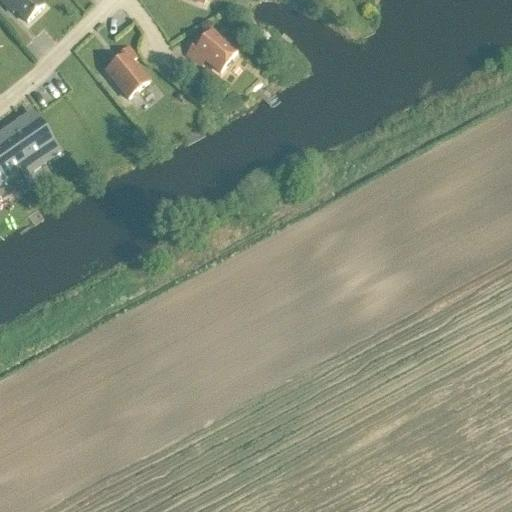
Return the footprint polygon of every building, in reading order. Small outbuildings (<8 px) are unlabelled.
[(0,0),(0,3),(6,11),(9,8),(27,27),(44,11),(33,0),(0,0)] [(183,0),(204,8),(207,0),(183,0)] [(194,51),(187,59),(201,69),(205,64),(221,77),(237,57),(211,36),(197,54),(194,51)] [(0,63),(11,54),(0,41),(0,63)] [(124,62),(107,76),(129,104),(149,87),(132,66),(137,62),(129,52),(121,59),(124,62)] [(0,190),(21,176),(25,181),(60,157),(32,118),(0,140),(0,190)]
